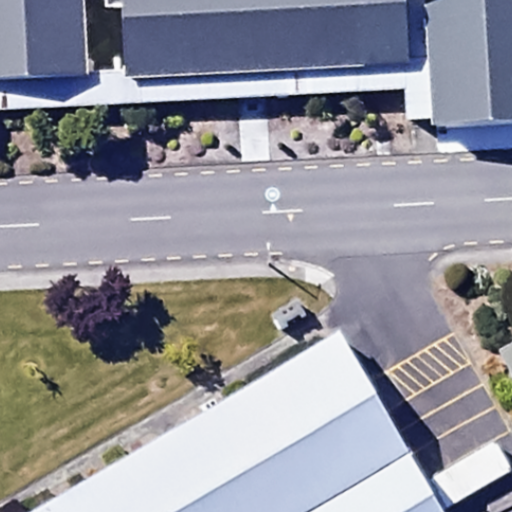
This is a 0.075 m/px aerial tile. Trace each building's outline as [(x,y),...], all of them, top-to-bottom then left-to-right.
[(76,0),(0,0),(0,105),(83,100),(76,0)] [(353,0),(120,0),(126,91),(358,77),(353,0)] [(511,0),(394,0),(403,131),(511,123),(511,0)] [(470,511),(362,336),(73,511),(470,511)] [(511,363),(499,371),(511,393),(511,363)]
